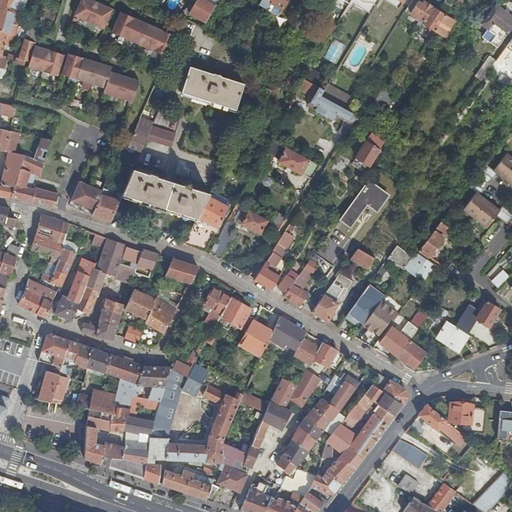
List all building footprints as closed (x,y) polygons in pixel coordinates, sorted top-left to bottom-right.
[(0,0),(0,10),(21,16),(23,17),(27,0),(0,0)] [(113,11),(87,0),(82,0),(75,18),(105,31),(113,11)] [(206,25),(220,0),(198,0),(190,15),(206,25)] [(263,0),(260,6),(269,11),(268,12),(279,18),(289,0),(263,0)] [(352,0),(350,4),(372,16),(381,0),(352,0)] [(382,0),(399,10),(403,4),(396,0),(382,0)] [(419,33),(434,9),(424,3),(422,6),(413,0),(406,12),(420,22),(415,30),(419,33)] [(459,0),(456,5),(453,3),(452,4),(450,7),(459,13),(467,0),(459,0)] [(438,12),(434,9),(419,33),(422,35),(422,34),(427,37),(432,31),(434,32),(445,16),(450,7),(452,4),(446,1),(438,12)] [(511,29),(511,18),(495,6),(481,26),(488,31),(496,37),(491,44),(498,49),(506,38),(504,37),(507,33),(508,35),(511,29)] [(21,16),(0,10),(0,31),(16,35),(19,27),(18,26),(21,16)] [(168,59),(177,38),(121,14),(113,34),(168,59)] [(203,30),(206,25),(190,15),(187,21),(203,30)] [(454,22),(445,16),(434,32),(446,39),(451,32),(449,31),(454,22)] [(16,35),(0,31),(0,56),(2,58),(6,46),(13,48),(17,37),(26,40),(20,59),(9,56),(8,59),(8,62),(12,63),(25,67),(27,62),(31,63),(32,59),(40,33),(19,27),(16,35)] [(496,37),(488,31),(483,39),(491,44),(496,37)] [(2,58),(0,56),(0,83),(1,80),(4,81),(5,77),(7,70),(6,70),(8,62),(8,59),(2,58)] [(481,83),(496,63),(490,58),(475,79),(481,83)] [(29,69),(31,63),(27,62),(25,67),(12,63),(10,68),(20,72),(22,67),(29,69)] [(303,88),(306,82),(307,79),(288,68),(284,77),(303,88)] [(191,69),(183,94),(236,111),(245,86),(221,79),(222,78),(215,76),(214,76),(191,69)] [(314,73),(310,81),(318,86),(323,78),(314,73)] [(359,118),(346,111),(321,98),(324,92),(319,89),(309,84),(306,82),(303,88),(300,91),(313,99),(309,105),(310,105),(308,108),(315,112),(317,113),(315,116),(321,119),(323,117),(334,122),(336,118),(348,124),(343,133),(348,136),(359,118)] [(373,107),(384,113),(392,98),(382,92),(373,107)] [(0,104),(0,116),(15,119),(19,109),(0,104)] [(366,118),(348,108),(346,111),(359,118),(364,121),(366,118)] [(157,117),(145,112),(144,114),(142,120),(154,125),(157,117)] [(153,128),(154,125),(142,120),(135,135),(129,148),(129,149),(141,154),(147,141),(153,128)] [(153,128),(147,141),(172,148),(176,135),(153,128)] [(0,130),(0,152),(5,153),(11,133),(0,130)] [(15,134),(11,133),(5,153),(10,154),(10,153),(15,134)] [(384,145),(371,137),(356,160),(370,168),(373,163),(374,163),(376,160),(375,159),(384,145)] [(226,164),(233,152),(186,138),(182,150),(226,164)] [(44,165),(52,142),(37,139),(30,159),(44,165)] [(312,181),(320,168),(272,142),(266,154),(280,162),(279,164),(302,177),(303,176),(312,181)] [(12,199),(26,157),(26,156),(10,153),(10,154),(1,188),(0,187),(0,196),(0,197),(12,200),(12,199)] [(507,226),(511,219),(511,210),(505,206),(500,212),(499,214),(494,210),(495,208),(489,203),(487,205),(482,201),(484,199),(481,196),(498,175),(501,178),(502,176),(507,180),(505,182),(511,187),(511,186),(511,158),(508,155),(495,172),(487,165),(468,189),(476,195),(463,211),(487,230),(497,217),(507,226)] [(47,167),(44,165),(30,159),(26,157),(12,199),(32,205),(33,205),(54,209),(58,196),(35,190),(35,192),(26,189),(31,175),(41,179),(41,178),(61,186),(65,174),(47,167)] [(385,179),(390,174),(380,167),(376,172),(384,178),(385,179)] [(157,207),(165,180),(157,177),(157,176),(150,173),(150,174),(134,169),(122,196),(123,197),(157,207)] [(376,172),(372,176),(381,183),(384,178),(376,172)] [(174,183),(165,180),(157,207),(166,210),(174,183)] [(198,220),(209,198),(211,195),(192,188),(192,187),(190,186),(191,183),(188,182),(187,185),(185,184),(184,186),(174,183),(166,210),(198,220)] [(94,214),(103,193),(81,183),(72,203),(77,204),(76,207),(83,210),(84,207),(88,209),(87,211),(94,214)] [(388,198),(368,183),(340,221),(350,229),(367,206),(377,213),(388,198)] [(123,197),(122,196),(118,195),(116,201),(107,198),(109,192),(104,190),(103,193),(94,214),(93,217),(111,223),(123,197)] [(185,246),(206,253),(229,209),(209,198),(198,220),(185,246)] [(4,225),(21,230),(22,228),(18,221),(8,219),(10,210),(0,207),(0,223),(5,224),(4,225)] [(261,236),(268,223),(245,209),(237,222),(243,225),(243,226),(261,236)] [(58,244),(64,223),(43,216),(37,237),(58,244)] [(63,250),(71,225),(64,223),(58,244),(37,237),(33,251),(36,252),(54,258),(52,264),(58,266),(63,250)] [(210,255),(221,261),(236,234),(232,231),(235,226),(228,223),(210,255)] [(451,230),(441,223),(419,253),(432,261),(434,258),(431,256),(451,230)] [(105,250),(109,241),(97,236),(94,246),(105,250)] [(471,244),(466,240),(461,246),(466,250),(471,244)] [(132,283),(135,275),(136,272),(120,267),(122,261),(130,264),(131,262),(134,251),(127,249),(127,247),(109,241),(105,250),(101,263),(96,265),(91,278),(87,287),(99,293),(107,275),(132,283)] [(255,281),(272,291),(280,279),(273,274),(282,259),(287,251),(282,248),(284,245),(280,243),(255,281)] [(17,260),(20,250),(11,247),(8,256),(17,260)] [(413,259),(398,247),(389,259),(404,272),(413,259)] [(67,277),(77,255),(63,250),(58,266),(55,272),(67,277)] [(375,260),(359,251),(358,250),(351,260),(369,271),(375,260)] [(138,264),(142,254),(134,251),(131,262),(138,264)] [(153,271),(158,256),(143,251),(142,254),(138,264),(137,267),(153,271)] [(417,254),(413,259),(404,272),(399,279),(417,292),(436,267),(417,254)] [(11,281),(17,260),(8,256),(5,256),(0,271),(0,288),(6,291),(8,280),(11,281)] [(91,278),(96,265),(85,261),(84,260),(80,274),(91,278)] [(167,277),(190,285),(199,269),(173,261),(167,277)] [(285,298),(305,310),(313,298),(298,289),(310,273),(312,274),(318,266),(311,262),(298,280),(287,295),(285,298)] [(55,272),(58,266),(52,264),(50,266),(46,275),(53,277),(55,272)] [(388,271),(383,268),(377,276),(382,280),(388,271)] [(62,288),(67,277),(55,272),(53,277),(46,275),(44,275),(42,279),(61,287),(62,288)] [(287,295),(298,280),(290,273),(288,276),(287,276),(279,289),(287,295)] [(499,289),(510,279),(504,273),(492,284),(499,289)] [(80,303),(87,287),(91,278),(80,274),(70,298),(69,299),(80,303)] [(325,297),(338,305),(339,306),(353,283),(340,276),(325,297)] [(53,301),(57,294),(50,292),(39,287),(29,282),(26,291),(45,301),(46,298),(53,301)] [(89,316),(99,293),(87,287),(80,303),(73,322),(89,316)] [(375,310),(384,298),(369,287),(349,315),(358,322),(364,326),(375,310)] [(221,318),(231,300),(213,290),(205,305),(214,311),(212,315),(207,325),(215,330),(221,318)] [(45,301),(26,291),(24,296),(19,306),(20,307),(38,316),(45,301)] [(125,311),(147,322),(156,302),(135,291),(125,311)] [(72,322),(73,322),(80,303),(69,299),(70,298),(62,295),(54,315),(72,322)] [(312,314),(328,323),(338,305),(325,297),(312,314)] [(146,325),(164,335),(177,310),(157,298),(156,302),(147,322),(146,325)] [(241,330),(247,318),(252,311),(231,300),(221,318),(241,330)] [(45,301),(38,316),(47,319),(49,313),(53,304),(52,303),(45,301)] [(104,310),(121,316),(124,307),(110,302),(107,301),(104,310)] [(488,329),(500,312),(487,303),(476,320),(488,329)] [(214,311),(205,305),(202,310),(212,315),(214,311)] [(100,324),(117,328),(121,316),(104,310),(100,324)] [(390,322),(375,310),(364,326),(379,337),(390,322)] [(469,336),(432,313),(427,319),(443,330),(437,340),(458,353),(469,336)] [(358,322),(349,315),(346,319),(355,326),(358,322)] [(403,319),(399,316),(393,323),(397,326),(403,319)] [(247,333),(253,322),(247,318),(241,330),(247,333)] [(304,340),(307,334),(280,318),(273,333),(270,341),(284,350),(287,346),(298,352),(304,340)] [(247,333),(240,346),(261,358),(270,341),(273,333),(258,325),(257,327),(253,324),(254,322),(253,322),(247,333)] [(82,332),(97,338),(99,328),(85,323),(82,332)] [(114,342),(115,337),(114,337),(117,328),(100,324),(99,328),(97,338),(114,342)] [(414,336),(417,333),(421,327),(418,325),(411,334),(414,336)] [(125,340),(138,345),(143,333),(129,327),(125,340)] [(380,345),(397,359),(409,343),(392,329),(380,345)] [(53,366),(62,369),(70,342),(52,335),(47,338),(42,352),(56,357),(53,366)] [(309,366),(315,356),(320,348),(304,340),(298,352),(295,357),(309,366)] [(61,375),(69,377),(71,377),(74,365),(76,365),(88,369),(93,350),(82,346),(70,342),(62,369),(61,375)] [(397,359),(396,360),(403,364),(404,365),(405,364),(405,365),(406,364),(414,370),(423,358),(415,352),(417,349),(409,343),(397,359)] [(325,372),(337,352),(322,344),(320,348),(315,356),(324,360),(323,362),(326,364),(322,370),(325,372)] [(88,369),(106,375),(112,357),(113,356),(93,350),(88,369)] [(106,375),(122,380),(136,385),(144,366),(112,357),(106,375)] [(188,378),(194,368),(189,365),(177,360),(170,368),(188,378)] [(194,368),(195,367),(197,362),(192,360),(189,365),(194,368)] [(60,377),(61,375),(62,369),(53,366),(44,364),(39,378),(46,379),(48,373),(60,377)] [(144,366),(136,385),(134,391),(142,393),(144,388),(152,388),(149,399),(158,402),(161,403),(170,368),(144,366)] [(154,423),(151,440),(169,441),(183,391),(197,398),(209,374),(195,367),(194,368),(188,378),(170,368),(161,403),(158,402),(158,412),(154,423)] [(302,409),(320,380),(306,372),(297,388),(290,400),(302,409)] [(32,399),(61,405),(69,377),(61,375),(60,377),(48,373),(46,379),(39,378),(32,399)] [(373,387),(401,406),(407,399),(406,391),(390,382),(388,387),(384,384),(387,380),(381,377),(373,387)] [(109,432),(100,465),(125,474),(126,471),(131,472),(130,475),(144,480),(151,440),(154,423),(137,419),(139,408),(158,412),(158,402),(149,399),(132,396),(134,391),(136,385),(122,380),(118,396),(116,404),(132,407),(131,412),(114,408),(112,415),(113,416),(111,432),(109,432)] [(284,410),(285,410),(290,400),(297,388),(283,380),(270,404),(284,410)] [(315,409),(331,422),(356,389),(345,382),(330,405),(322,400),(315,409)] [(169,444),(167,461),(167,462),(222,464),(223,452),(223,445),(224,440),(240,403),(244,394),(246,391),(241,388),(236,400),(209,387),(204,398),(223,406),(210,437),(209,447),(169,444)] [(381,407),(394,417),(401,406),(373,387),(365,396),(373,402),(381,407)] [(81,396),(77,408),(90,411),(92,400),(116,404),(118,396),(98,393),(93,393),(92,399),(81,396)] [(244,394),(240,403),(266,414),(269,405),(244,394)] [(0,424),(2,423),(4,420),(11,400),(2,396),(0,402),(0,424)] [(366,412),(368,414),(370,411),(368,409),(373,402),(365,396),(359,404),(367,411),(366,412)] [(92,400),(90,411),(91,411),(87,428),(85,460),(100,465),(109,432),(111,432),(113,416),(112,415),(114,408),(116,404),(92,400)] [(463,425),(463,430),(483,433),(486,410),(473,409),(474,405),(450,402),(448,422),(463,425)] [(270,425),(281,431),(291,413),(285,410),(284,410),(270,404),(269,405),(266,414),(263,421),(270,425)] [(340,427),(343,429),(347,424),(354,428),(355,426),(357,427),(361,422),(359,421),(366,412),(367,411),(359,404),(340,427)] [(467,440),(427,404),(418,416),(438,432),(441,429),(457,443),(460,440),(464,443),(467,440)] [(373,417),(386,427),(394,417),(381,407),(373,417)] [(307,419),(324,432),(331,422),(315,409),(307,419)] [(511,413),(500,411),(497,439),(503,440),(502,443),(511,444),(511,413)] [(342,457),(356,468),(386,428),(386,427),(373,417),(356,440),(351,433),(349,432),(348,432),(336,450),(343,456),(342,457)] [(300,429),(317,442),(324,432),(307,419),(300,429)] [(263,421),(248,455),(244,467),(248,468),(252,469),(270,425),(263,421)] [(333,447),(336,450),(348,432),(343,429),(340,427),(331,437),(327,442),(323,458),(328,459),(332,460),(333,447)] [(292,440),(309,452),(317,442),(300,429),(292,440)] [(285,455),(283,457),(298,468),(309,452),(292,440),(290,438),(281,452),(285,455)] [(151,440),(144,480),(159,486),(161,467),(163,467),(163,466),(152,466),(152,460),(167,461),(169,444),(169,441),(151,440)] [(222,464),(219,471),(223,473),(218,485),(240,495),(249,476),(247,476),(248,468),(244,467),(248,455),(223,445),(223,452),(222,464)] [(278,466),(292,474),(296,470),(298,468),(283,457),(278,466)] [(318,478),(311,489),(333,497),(356,468),(342,457),(327,473),(324,478),(322,480),(318,477),(318,478)] [(166,472),(163,487),(206,501),(212,486),(214,482),(177,470),(174,471),(173,474),(166,472)] [(289,481),(283,490),(291,493),(305,498),(308,494),(310,491),(311,489),(318,478),(296,470),(292,474),(289,481)] [(511,489),(511,479),(505,473),(472,507),(479,511),(489,511),(503,498),(511,489)] [(419,486),(406,477),(398,488),(411,497),(419,486)] [(442,511),(456,494),(434,478),(430,483),(440,491),(428,507),(436,511),(442,511)] [(256,493),(250,491),(241,511),(267,511),(283,490),(275,486),(274,489),(260,484),(256,493)] [(212,486),(206,501),(214,504),(220,489),(212,486)] [(283,490),(267,511),(295,511),(301,504),(305,498),(291,493),(283,490)] [(308,494),(305,498),(301,504),(312,511),(317,511),(323,504),(310,496),(308,494)] [(436,511),(428,507),(420,504),(420,502),(414,499),(405,511),(436,511)]
